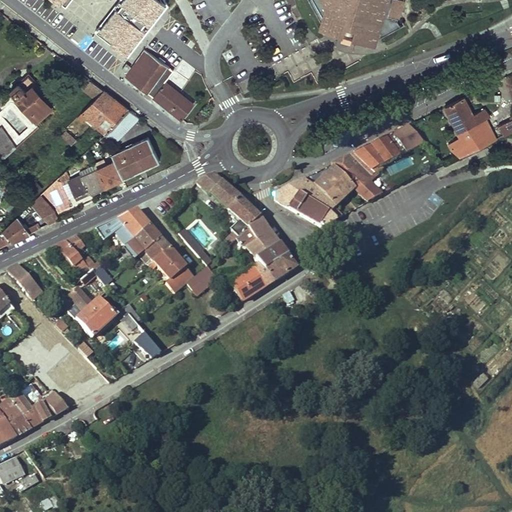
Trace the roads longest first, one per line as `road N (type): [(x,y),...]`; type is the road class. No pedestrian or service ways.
road 1 (residential): [(0,450),(302,273),(316,244)]
road 2 (tertiary): [(227,130),(176,128),(5,0)]
road 3 (tertiary): [(0,263),(226,155)]
road 4 (residential): [(285,148),(313,156),(511,60)]
road 5 (tertiary): [(279,123),(511,38)]
road 6 (residential): [(435,185),(346,236),(316,244)]
